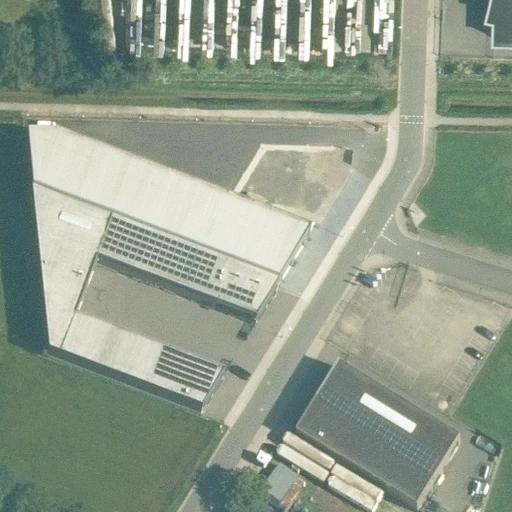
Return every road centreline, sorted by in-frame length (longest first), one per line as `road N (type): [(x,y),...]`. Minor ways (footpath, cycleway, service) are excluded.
road 1 (unclassified): [(197,511),(410,157),(417,0)]
road 2 (unknown): [(367,228),(511,273)]
